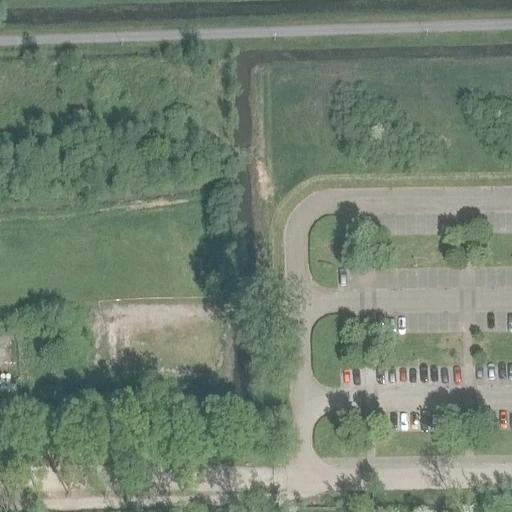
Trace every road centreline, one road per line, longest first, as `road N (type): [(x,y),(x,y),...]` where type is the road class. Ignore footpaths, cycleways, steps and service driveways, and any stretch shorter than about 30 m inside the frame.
road 1 (track): [(298,304),(115,313),(0,304)]
road 2 (unclassified): [(0,480),(272,478)]
